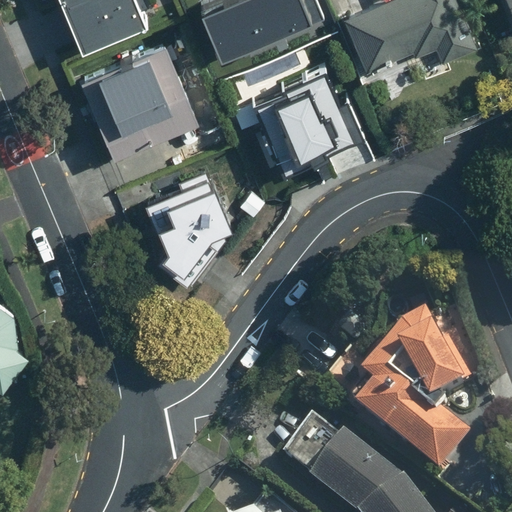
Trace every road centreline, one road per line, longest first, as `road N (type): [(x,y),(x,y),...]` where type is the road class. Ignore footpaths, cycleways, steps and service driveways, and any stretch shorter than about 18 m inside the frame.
road 1 (residential): [(128,415),(165,410),(208,383),(297,260),(333,221),(372,196),(415,192),(459,211),(511,313)]
road 2 (residential): [(0,87),(123,383),(128,415)]
